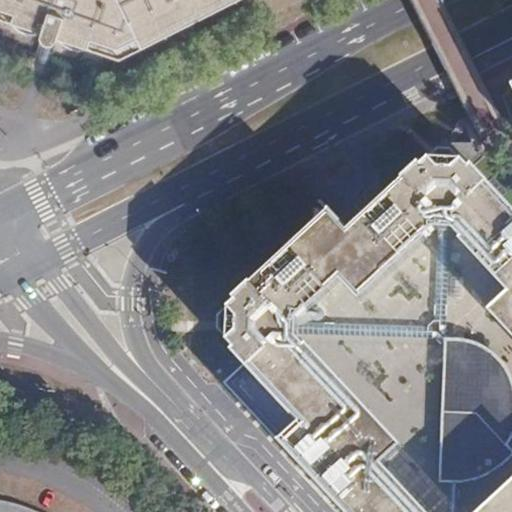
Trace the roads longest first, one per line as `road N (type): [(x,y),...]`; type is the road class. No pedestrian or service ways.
road 1 (primary): [(418,0),(16,204)]
road 2 (primary): [(203,177),(511,20)]
road 3 (tertiary): [(167,396),(135,344),(129,298),(147,240),(203,177)]
road 4 (tertiary): [(100,372),(241,511)]
road 5 (tertiary): [(167,396),(106,342),(44,258)]
road 6 (primary): [(44,258),(203,177)]
road 7 (tertiary): [(287,511),(167,396)]
road 8 (tertiary): [(13,274),(100,372)]
